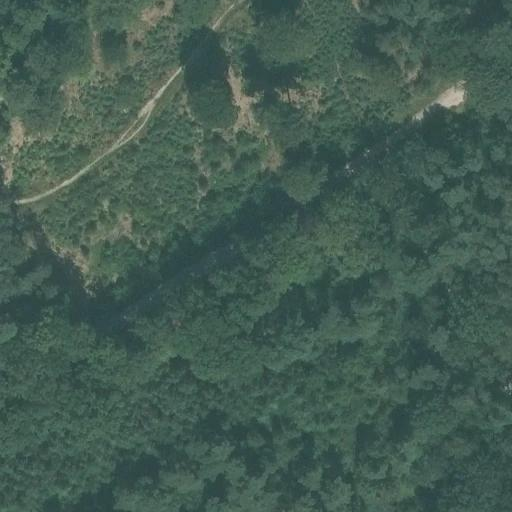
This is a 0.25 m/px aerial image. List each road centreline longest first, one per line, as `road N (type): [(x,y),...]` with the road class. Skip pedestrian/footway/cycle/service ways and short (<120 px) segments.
road 1 (track): [(0,397),(511,54)]
road 2 (track): [(0,203),(31,202),(137,126),(246,0)]
road 3 (track): [(511,437),(374,143)]
